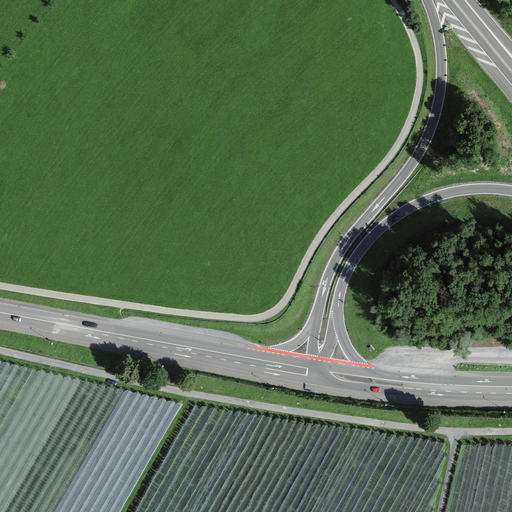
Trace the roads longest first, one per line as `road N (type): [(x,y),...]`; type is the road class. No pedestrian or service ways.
road 1 (track): [(394,0),(419,61),(409,124),(273,313),(226,315),(0,285)]
road 2 (track): [(456,431),(219,397),(0,351)]
road 3 (trunk): [(425,0),(441,62),(427,140),(336,257),(318,316)]
road 4 (trunk): [(338,311),(349,265),(383,225),(430,198),(511,189)]
road 5 (secondary): [(254,360),(112,334)]
road 6 (secondary): [(511,386),(381,380)]
